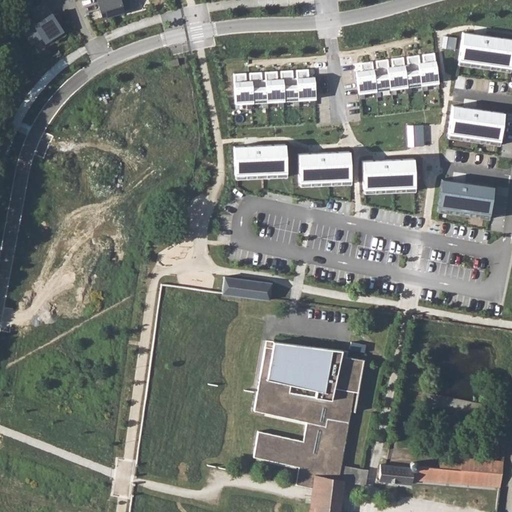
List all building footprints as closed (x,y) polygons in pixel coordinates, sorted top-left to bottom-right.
[(93,0),(98,17),(129,8),(126,0),(93,0)] [(47,2),(34,10),(41,22),(25,32),(34,46),(36,44),(45,39),(47,43),(66,31),(47,2)] [(36,44),(42,53),(69,36),(66,31),(47,43),(45,39),(36,44)] [(511,39),(462,32),(458,64),(509,71),(511,51),(511,39)] [(456,38),(446,36),(444,48),(455,49),(456,38)] [(423,62),(419,63),(422,84),(438,82),(434,53),(422,54),(423,62)] [(407,64),(404,65),(407,87),(422,84),(419,63),(418,55),(406,56),(407,64)] [(392,66),(389,67),(392,89),(407,87),(404,65),(403,57),(391,58),(392,66)] [(375,60),(376,69),(373,69),(376,91),(392,89),(389,67),(388,59),(375,60)] [(361,71),(356,71),(359,93),(376,91),(373,69),(372,61),(360,63),(361,71)] [(296,70),(296,78),(298,100),(315,99),(314,77),(308,77),(308,69),(296,70)] [(280,71),(281,79),(282,101),(298,100),(296,78),(293,78),(292,70),(280,71)] [(264,72),(265,80),(266,102),(282,101),(281,79),(277,79),(277,71),(264,72)] [(249,73),(249,80),(251,103),(266,102),(265,80),(261,80),(261,72),(249,73)] [(245,73),(233,74),(235,104),(251,103),(249,80),(246,81),(245,73)] [(452,105),(448,138),(499,145),(504,113),(452,105)] [(423,125),(407,125),(408,146),(423,146),(423,125)] [(285,144),(233,146),(234,179),(286,177),(285,144)] [(349,151),(297,153),(298,186),(350,184),(349,151)] [(413,158),(361,162),(363,194),(415,192),(413,158)] [(441,179),(436,211),(488,219),(493,186),(441,179)] [(223,276),(222,291),(221,293),(268,299),(269,297),(270,282),(223,276)] [(340,349),(272,341),(271,347),(264,346),(252,411),(305,422),(302,441),(257,431),(252,457),(297,467),(294,485),(311,488),(319,489),(321,476),(337,479),(352,391),(357,391),(362,359),(339,355),(340,349)] [(409,466),(384,464),(379,464),(378,480),(411,483),(411,479),(499,487),(502,461),(459,458),(458,464),(439,462),(439,468),(418,466),(417,463),(415,461),(414,461),(412,461),(410,462),(409,464),(409,466)] [(312,488),(309,505),(320,506),(321,499),(339,502),(342,480),(364,484),(367,469),(340,464),(337,479),(332,478),(331,483),(323,482),(324,477),(321,476),(319,489),(312,488)] [(308,511),(337,511),(339,502),(321,499),(320,506),(309,505),(308,511)]
